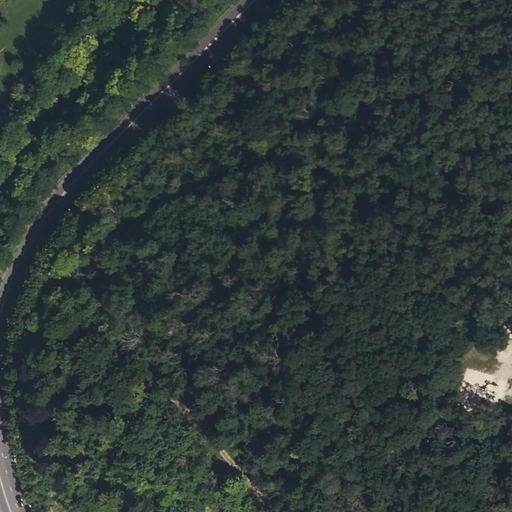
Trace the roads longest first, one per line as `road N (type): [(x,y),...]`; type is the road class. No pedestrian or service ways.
road 1 (track): [(276,511),(166,388),(158,356),(180,320),(216,290),(248,234),(291,206),(349,148)]
road 2 (tertiary): [(263,0),(40,231),(15,277),(0,336)]
road 3 (track): [(349,148),(370,122),(511,8)]
